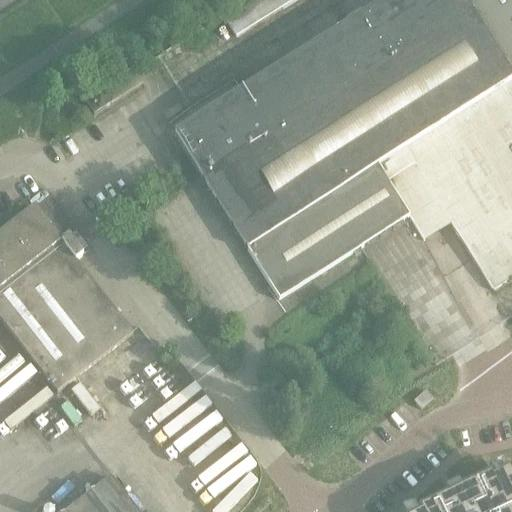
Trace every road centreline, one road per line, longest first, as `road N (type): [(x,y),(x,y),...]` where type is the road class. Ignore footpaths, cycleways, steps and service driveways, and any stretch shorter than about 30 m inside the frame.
road 1 (unclassified): [(316,511),(43,167),(0,162)]
road 2 (unknown): [(57,185),(335,0)]
road 3 (unclassified): [(335,511),(443,418),(511,403)]
road 4 (unknown): [(223,394),(239,338),(184,244),(177,210)]
road 5 (unknown): [(500,376),(448,325),(396,241)]
road 6 (unclassified): [(131,0),(0,88)]
